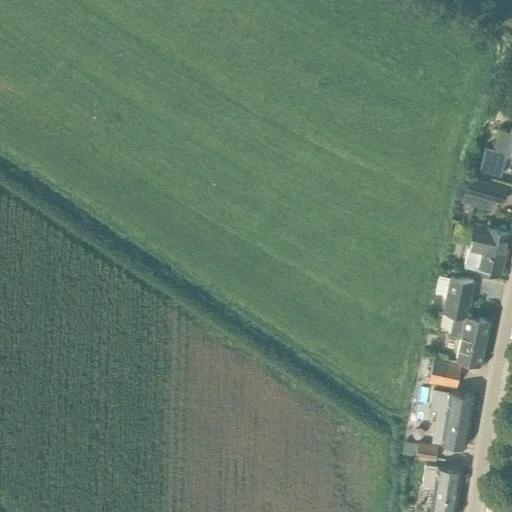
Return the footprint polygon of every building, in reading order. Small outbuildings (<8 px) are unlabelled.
[(479,169),(500,175),(507,153),(511,154),(511,127),(511,131),(500,128),(494,149),(485,146),(479,169)] [(471,181),(467,202),(507,210),(511,189),(471,181)] [(464,267),(501,276),(511,232),(474,224),(464,267)] [(456,358),(480,363),(489,319),(465,315),(472,280),(450,276),(443,310),(454,312),(450,334),(460,337),(456,358)] [(456,388),(461,362),(434,356),(429,382),(456,388)] [(441,442),(464,447),(473,395),(438,388),(432,421),(444,423),(441,442)] [(415,458),(435,461),(437,444),(416,441),(416,442),(403,440),(401,454),(415,456),(415,458)] [(430,511),(454,511),(461,469),(425,464),(422,487),(434,489),(430,511)]
